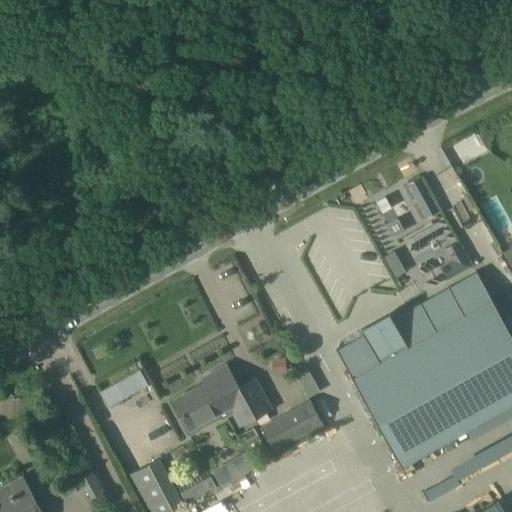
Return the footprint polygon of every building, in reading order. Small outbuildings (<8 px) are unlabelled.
[(336,349),(401,465),(511,402),(511,337),(475,271),(336,349)] [(243,297),(224,307),(241,336),(260,326),(243,297)] [(225,365),(210,373),(213,378),(174,400),(190,428),(244,398),(236,417),(240,424),(269,408),(253,378),(238,387),(225,365)] [(274,448),(312,426),(301,405),(262,427),(274,448)] [(246,451),(211,470),(220,484),(254,465),(246,451)] [(162,511),(180,503),(157,459),(126,475),(145,511),(162,511)] [(77,480),(85,497),(97,492),(90,474),(77,480)] [(185,504),(215,487),(209,477),(179,493),(185,504)] [(25,511),(12,483),(0,488),(0,511),(25,511)] [(497,511),(492,503),(475,511),(497,511)]
